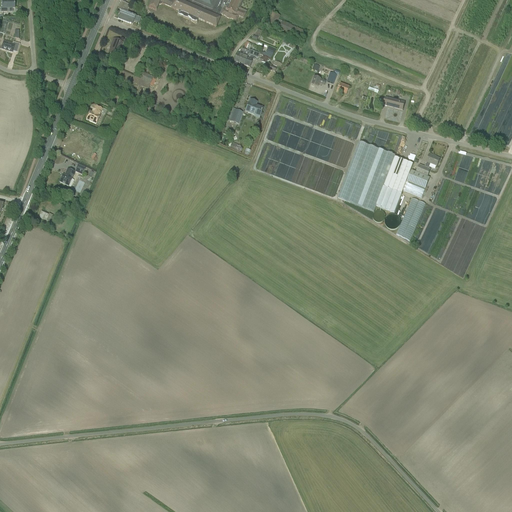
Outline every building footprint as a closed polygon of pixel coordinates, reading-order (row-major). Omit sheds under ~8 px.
[(151,0),(150,3),(148,8),(156,11),(159,5),(160,5),(161,5),(161,4),(162,4),(171,8),(179,11),(177,15),(197,24),(198,20),(216,27),(220,18),(219,18),(221,15),(225,17),(226,17),(226,18),(227,19),(228,19),(229,19),(230,19),(231,19),(236,21),(238,16),(244,19),(246,14),(247,12),(239,8),(242,0),(151,0)] [(15,1),(2,1),(2,8),(0,8),(0,12),(7,12),(7,9),(15,9),(15,1)] [(121,2),(118,10),(121,11),(118,19),(132,25),(133,22),(138,24),(140,20),(141,18),(127,13),(130,6),(125,4),(121,2)] [(279,17),(272,14),(266,27),(274,31),(275,28),(301,40),(304,32),(278,20),(279,17)] [(108,54),(113,56),(116,57),(120,47),(122,43),(114,39),(111,47),(108,54)] [(3,42),(1,50),(12,53),(15,45),(3,42)] [(268,47),(264,56),(266,57),(270,58),(271,59),(276,50),(268,47)] [(235,57),(234,62),(238,64),(242,53),(243,54),(245,49),(243,48),(241,52),(240,52),(239,55),(237,54),(235,57)] [(242,53),(238,64),(243,66),(244,63),(247,55),(246,55),(247,54),(248,50),(245,49),(243,54),(242,53)] [(244,63),(243,66),(249,68),(251,63),(252,60),(253,60),(254,59),(255,57),(255,58),(257,58),(259,54),(248,50),(247,54),(246,55),(247,55),(244,63)] [(120,72),(118,77),(119,77),(147,90),(149,86),(153,87),(155,82),(153,80),(154,78),(149,76),(143,74),(141,79),(137,77),(121,70),(120,72)] [(330,74),(327,82),(333,84),(336,76),(330,74)] [(324,86),(325,82),(314,77),(311,85),(317,87),(318,84),(324,86)] [(336,93),(345,96),(349,87),(340,84),(340,85),(336,83),(334,86),(332,91),(336,93)] [(402,111),(404,106),(404,103),(385,98),(384,101),(383,106),(402,111)] [(247,108),(245,112),(255,116),(254,117),(259,118),(261,113),(262,108),(255,106),(257,103),(250,100),(250,102),(249,103),(248,103),(247,108)] [(99,116),(100,114),(105,115),(107,111),(102,109),(102,110),(99,108),(94,106),(91,113),(90,112),(90,113),(89,114),(86,120),(91,122),(96,125),(100,117),(99,116)] [(235,110),(230,121),(239,125),(243,113),(235,110)] [(393,120),(395,121),(397,111),(389,110),(388,120),(391,120),(391,118),(393,118),(393,120)] [(236,151),(238,145),(231,143),(229,149),(236,151)] [(359,143),(338,199),(374,213),(376,207),(395,158),(395,156),(359,143)] [(406,182),(403,191),(405,192),(421,199),(425,190),(430,178),(427,177),(430,170),(428,169),(430,164),(437,167),(438,164),(440,159),(433,157),(433,156),(429,154),(426,162),(427,163),(425,167),(419,165),(417,170),(416,173),(411,171),(407,182),(406,182)] [(395,158),(376,207),(394,213),(403,191),(406,182),(413,165),(395,158)] [(82,175),(85,169),(78,166),(75,172),(82,175)] [(72,179),(74,173),(67,170),(66,173),(66,174),(65,176),(63,175),(59,182),(68,187),(72,179)] [(39,218),(48,221),(50,215),(41,212),(39,218)]
